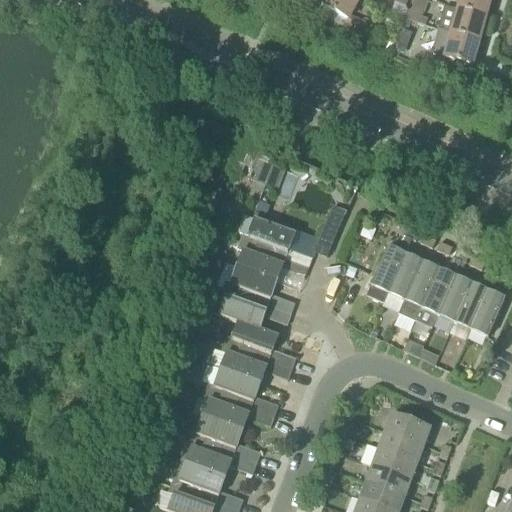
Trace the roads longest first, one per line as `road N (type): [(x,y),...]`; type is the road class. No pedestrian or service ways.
road 1 (unclassified): [(511,184),(95,0)]
road 2 (residential): [(284,511),(336,376),(353,370)]
road 3 (residential): [(353,370),(368,365),(502,424)]
road 4 (residential): [(353,370),(333,331),(307,310),(321,269)]
